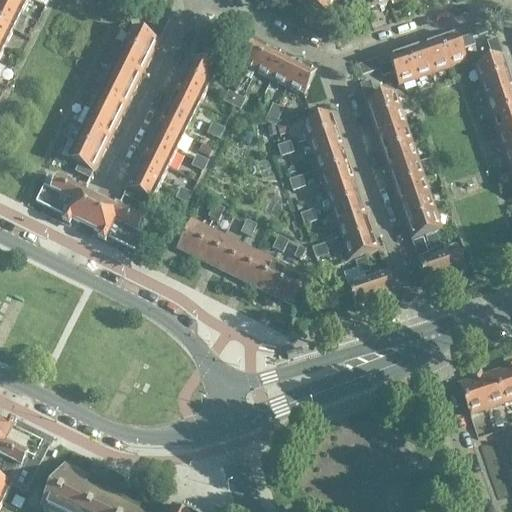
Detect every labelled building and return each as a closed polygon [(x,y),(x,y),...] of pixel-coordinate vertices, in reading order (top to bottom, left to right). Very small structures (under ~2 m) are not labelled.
[(0,0),(0,7),(21,17),(29,1),(26,0),(0,0)] [(129,0),(109,0),(108,1),(125,9),(129,0)] [(153,3),(154,0),(148,0),(145,6),(151,9),(153,3)] [(164,8),(167,0),(160,0),(158,5),(164,8)] [(327,17),(335,0),(311,0),(308,8),(327,17)] [(389,4),(387,0),(365,0),(369,11),(378,8),(380,10),(386,8),(386,5),(389,4)] [(0,27),(13,33),(21,17),(0,7),(0,27)] [(166,29),(169,22),(159,17),(156,24),(166,29)] [(163,34),(166,29),(156,24),(154,29),(163,34)] [(222,37),(227,27),(221,24),(216,34),(222,37)] [(490,35),(487,24),(480,27),(484,37),(490,35)] [(0,47),(5,50),(13,33),(0,27),(0,47)] [(229,35),(232,30),(227,27),(222,37),(226,39),(228,35),(229,35)] [(484,37),(480,27),(475,28),(478,39),(484,37)] [(478,39),(475,28),(468,31),(471,38),(472,41),(478,39)] [(161,39),(163,34),(154,29),(151,34),(161,39)] [(158,45),(148,40),(132,32),(124,48),(149,60),(153,52),(155,53),(159,45),(158,45)] [(158,45),(161,39),(151,34),(148,40),(158,45)] [(229,48),(234,38),(229,35),(228,35),(226,39),(224,45),(229,48)] [(462,51),(459,42),(457,35),(449,38),(449,40),(440,43),(449,69),(466,63),(462,51)] [(208,50),(211,43),(202,38),(199,45),(208,50)] [(234,50),(239,40),(234,38),(229,48),(234,50)] [(474,47),(472,41),(471,38),(465,40),(468,49),(474,47)] [(255,74),(267,50),(259,45),(260,43),(252,39),(249,45),(244,55),(239,66),(255,74)] [(239,52),(244,43),(239,40),(234,50),(239,52)] [(468,49),(465,40),(459,42),(462,51),(468,49)] [(499,47),(497,40),(487,44),(489,51),(499,47)] [(244,55),(249,45),(244,43),(239,52),(244,55)] [(449,69),(440,43),(431,46),(431,44),(423,47),(432,75),(449,69)] [(206,55),(208,50),(199,45),(196,50),(206,55)] [(432,75),(423,47),(414,50),(415,52),(406,55),(415,81),(432,75)] [(501,53),(499,47),(489,51),(491,56),(501,53)] [(145,69),(149,60),(124,48),(116,64),(143,78),(147,70),(145,69)] [(203,60),(206,55),(196,50),(193,56),(203,60)] [(271,82),(284,56),(277,52),(276,54),(267,50),(255,74),(271,82)] [(503,59),(501,53),(491,56),(493,62),(503,59)] [(415,81),(406,55),(397,58),(397,56),(388,59),(390,65),(394,75),(398,86),(415,81)] [(201,66),(203,60),(193,56),(191,61),(201,66)] [(287,90),(300,66),(291,61),(292,59),(284,56),(271,82),(287,90)] [(508,76),(505,67),(507,67),(504,58),(503,59),(493,62),(476,68),(482,85),(508,76)] [(201,66),(191,61),(190,61),(186,68),(188,69),(184,78),(208,90),(216,73),(201,66)] [(379,69),(376,62),(370,64),(374,74),(379,72),(378,69),(379,69)] [(139,85),(143,78),(116,64),(108,81),(133,93),(137,84),(139,85)] [(374,74),(370,64),(364,66),(368,76),(374,74)] [(394,75),(390,65),(384,67),(388,77),(394,75)] [(304,98),(317,72),(309,68),(308,70),(300,66),(287,90),(304,98)] [(368,76),(364,66),(358,68),(362,78),(368,76)] [(388,77),(384,67),(379,69),(378,69),(379,72),(382,79),(388,77)] [(511,93),(511,84),(511,85),(508,76),(482,85),(487,102),(511,93)] [(200,106),(208,90),(184,78),(180,86),(178,85),(174,93),(200,106)] [(129,101),(133,93),(108,81),(100,97),(127,110),(131,102),(129,101)] [(376,101),(370,83),(360,87),(366,105),(376,101)] [(192,122),(200,106),(174,93),(170,101),(172,102),(168,110),(192,122)] [(511,112),(511,93),(487,102),(493,119),(511,112)] [(229,106),(234,97),(228,94),(224,103),(229,106)] [(376,101),(366,105),(365,105),(368,114),(370,113),(373,122),(399,113),(393,96),(376,101)] [(123,118),(127,110),(100,97),(92,113),(117,125),(121,117),(123,118)] [(235,108),(239,99),(234,97),(229,106),(235,108)] [(240,111),(244,102),(239,99),(235,108),(240,111)] [(280,115),(283,110),(274,106),(271,111),(280,115)] [(184,138),(192,122),(168,110),(164,119),(162,118),(158,125),(184,138)] [(278,121),(280,115),(271,111),(269,116),(278,121)] [(511,131),(511,112),(493,119),(499,136),(511,131)] [(113,133),(117,125),(92,113),(84,129),(111,142),(114,134),(113,133)] [(405,130),(399,113),(373,122),(376,131),(374,131),(377,140),(405,130)] [(275,126),(278,121),(269,116),(266,122),(275,126)] [(336,134),(333,126),(335,125),(332,116),(304,126),(310,143),(336,134)] [(176,154),(184,138),(158,125),(154,133),(156,134),(152,142),(176,154)] [(213,138),(218,129),(212,126),(208,135),(213,138)] [(107,150),(111,142),(84,129),(76,145),(101,157),(105,149),(107,150)] [(219,140),(223,131),(218,129),(213,138),(219,140)] [(410,147),(405,130),(377,140),(379,148),(381,147),(384,156),(410,147)] [(511,150),(511,131),(499,136),(505,153),(511,150)] [(344,151),(341,143),(339,143),(336,134),(310,143),(316,160),(344,151)] [(168,170),(176,154),(152,142),(148,151),(146,150),(142,157),(168,170)] [(97,166),(101,157),(76,145),(68,162),(81,168),(93,174),(95,175),(99,167),(97,166)] [(293,155),(291,150),(290,146),(284,147),(287,157),(293,155)] [(287,157),(284,147),(278,149),(281,159),(287,157)] [(416,164),(410,147),(384,156),(388,165),(385,166),(388,174),(416,164)] [(347,169),(344,160),(347,159),(344,151),(316,160),(322,177),(347,169)] [(160,187),(168,170),(142,157),(138,165),(140,166),(136,175),(160,187)] [(197,170),(202,161),(196,158),(192,167),(197,170)] [(203,173),(207,164),(202,161),(197,170),(203,173)] [(422,181),(416,164),(388,174),(391,182),(393,181),(396,190),(422,181)] [(89,181),(93,174),(81,168),(77,175),(89,181)] [(355,185),(353,177),(350,177),(347,169),(322,177),(327,194),(355,185)] [(152,203),(160,187),(136,175),(132,183),(130,182),(126,190),(127,191),(140,197),(152,203)] [(304,189),(302,184),(301,180),(295,182),(299,191),(304,189)] [(143,223),(122,213),(122,212),(115,208),(114,210),(102,204),(85,196),(87,194),(79,190),(79,191),(57,181),(51,193),(44,190),(36,206),(47,211),(44,216),(69,229),(72,224),(89,232),(100,238),(98,243),(123,256),(126,250),(136,255),(144,239),(137,236),(143,223)] [(428,198),(422,181),(396,190),(399,199),(397,200),(400,208),(428,198)] [(299,191),(295,182),(290,184),(293,193),(299,191)] [(359,203),(356,194),(358,193),(355,185),(327,194),(333,211),(359,203)] [(136,204),(140,197),(127,191),(124,198),(136,204)] [(181,203),(186,194),(180,191),(176,200),(181,203)] [(187,205),(191,196),(186,194),(181,203),(187,205)] [(433,215),(428,198),(400,208),(403,216),(405,215),(408,224),(433,215)] [(367,219),(364,211),(362,212),(359,203),(333,211),(339,228),(367,219)] [(220,218),(223,212),(214,208),(211,213),(220,218)] [(218,223),(220,218),(211,213),(209,219),(218,223)] [(316,223),(314,218),(313,214),(307,215),(310,225),(316,223)] [(310,225),(307,215),(301,217),(304,227),(310,225)] [(439,233),(433,215),(408,224),(411,233),(409,234),(411,242),(439,233)] [(371,237),(368,228),(370,227),(367,219),(339,228),(345,246),(371,237)] [(194,259),(208,231),(191,223),(177,251),(194,259)] [(253,234),(255,228),(246,224),(244,229),(253,234)] [(250,239),(253,234),(244,229),(241,234),(250,239)] [(210,267),(224,239),(208,231),(194,259),(210,267)] [(379,253),(376,245),(374,246),(371,237),(345,246),(351,263),(379,253)] [(438,243),(436,237),(426,240),(428,246),(438,243)] [(226,275),(240,247),(224,239),(210,267),(226,275)] [(285,250),(288,244),(279,240),(276,245),(285,250)] [(440,249),(438,243),(428,246),(430,252),(440,249)] [(282,255),(285,250),(276,245),(273,250),(282,255)] [(242,283),(256,255),(240,247),(226,275),(242,283)] [(327,257),(326,252),(324,247),(318,249),(322,259),(327,257)] [(322,259),(318,249),(313,251),(316,261),(322,259)] [(466,276),(458,252),(438,259),(446,283),(466,276)] [(259,291),(272,263),(256,255),(242,283),(259,291)] [(446,283),(438,259),(418,266),(426,290),(446,283)] [(275,299),(289,271),(272,263),(259,291),(275,299)] [(368,268),(366,263),(356,266),(358,272),(368,268)] [(370,274),(368,268),(358,272),(360,277),(370,274)] [(319,291),(315,289),(319,281),(307,275),(305,280),(289,271),(275,299),(291,308),(297,296),(312,304),(319,291)] [(396,300),(388,276),(367,283),(376,307),(396,300)] [(376,307),(367,283),(347,289),(356,314),(376,307)] [(511,372),(510,367),(505,368),(506,371),(494,375),(503,404),(511,400),(511,372)] [(503,404),(494,375),(481,379),(480,377),(476,378),(488,413),(490,412),(489,408),(503,404)] [(488,413),(476,378),(471,380),(472,382),(459,387),(469,415),(483,410),(485,414),(488,413)] [(25,497),(51,443),(9,422),(6,428),(0,424),(0,484),(10,489),(25,497)] [(154,511),(65,468),(43,511),(154,511)] [(0,504),(2,506),(10,489),(0,484),(0,504)] [(37,511),(39,511),(46,497),(36,492),(28,507),(37,511)]
